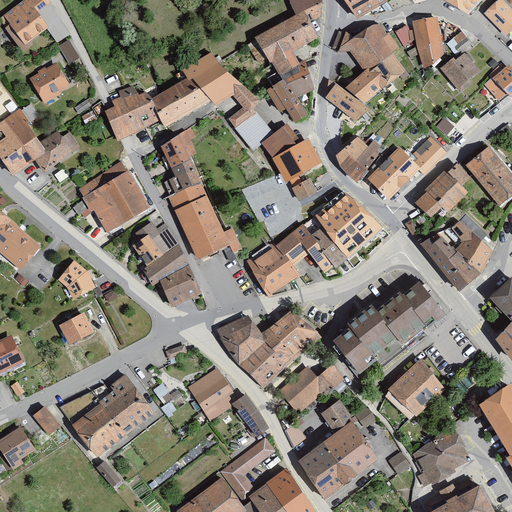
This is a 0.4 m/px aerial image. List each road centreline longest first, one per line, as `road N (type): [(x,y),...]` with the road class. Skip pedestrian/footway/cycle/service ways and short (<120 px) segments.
road 1 (residential): [(56,0),(222,316)]
road 2 (residential): [(183,326),(0,172)]
road 3 (residential): [(321,506),(259,401),(183,326)]
road 4 (tertiary): [(331,19),(320,105),(326,148),(387,218)]
road 5 (residential): [(0,420),(183,326)]
road 6 (residential): [(331,19),(439,9),(511,60)]
road 7 (residential): [(511,108),(387,218)]
road 8 (residential): [(222,316),(350,280)]
road 9 (residential): [(350,280),(325,341),(357,387)]
